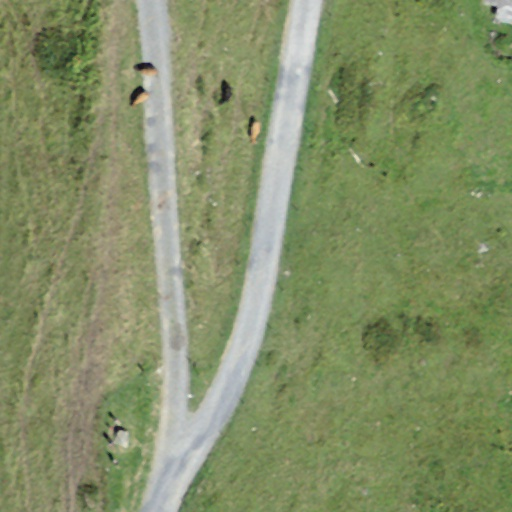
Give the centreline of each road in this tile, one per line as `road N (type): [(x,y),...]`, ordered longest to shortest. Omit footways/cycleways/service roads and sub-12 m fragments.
road 1 (track): [(164,511),(170,473),(242,377),(307,0)]
road 2 (track): [(170,473),(181,79),(158,0)]
